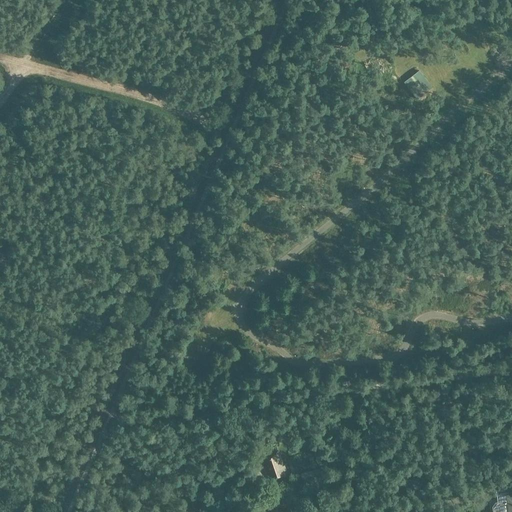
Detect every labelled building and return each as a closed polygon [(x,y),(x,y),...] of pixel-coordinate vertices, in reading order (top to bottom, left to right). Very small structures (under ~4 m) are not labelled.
[(432,88),(419,70),(404,82),(417,99),(432,88)] [(266,456),(274,478),(286,474),(281,457),(277,458),(275,453),(266,456)] [(321,474),(308,477),(312,494),(325,491),(321,474)] [(511,511),(511,495),(508,497),(506,487),(506,486),(497,488),(499,503),(496,503),(493,507),(494,511),(511,511)] [(279,492),(270,495),(274,508),(284,504),(279,492)]
